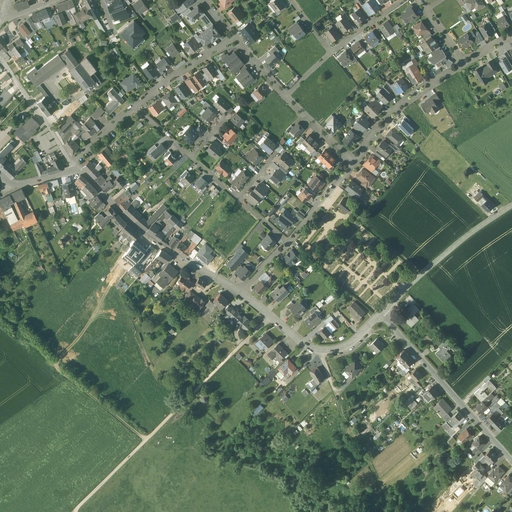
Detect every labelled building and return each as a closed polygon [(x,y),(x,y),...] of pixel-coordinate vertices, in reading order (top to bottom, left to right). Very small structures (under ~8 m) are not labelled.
[(22,0),(15,3),(18,10),(25,7),(23,1),(22,0)] [(71,0),(67,0),(64,2),(67,10),(74,7),(71,0)] [(141,0),(138,0),(132,5),(139,14),(147,8),(141,0)] [(184,0),(176,7),(179,12),(194,0),(193,0),(184,0)] [(280,0),(275,0),(271,4),(277,11),(278,10),(285,5),(280,0)] [(368,0),(364,3),(370,12),(371,13),(380,7),(378,5),(374,0),(368,0)] [(484,5),(480,0),(468,0),(466,2),(467,4),(471,9),(477,5),(480,8),(484,5)] [(91,1),(84,3),(91,14),(94,19),(96,18),(101,15),(100,15),(97,9),(96,9),(93,5),(94,5),(94,4),(93,5),(91,1)] [(124,1),(121,2),(113,5),(108,7),(110,13),(112,13),(125,8),(127,7),(124,1)] [(64,2),(56,5),(59,13),(61,12),(67,10),(64,2)] [(370,12),(364,3),(361,5),(367,15),(370,12)] [(471,9),(467,4),(462,7),(467,14),(472,10),(471,9)] [(203,12),(198,5),(191,11),(187,14),(192,20),(203,12)] [(367,15),(361,5),(358,7),(365,16),(367,15)] [(91,14),(86,6),(82,8),(83,9),(88,17),(91,14)] [(242,16),(235,6),(227,12),(235,22),(242,16)] [(358,7),(359,9),(352,14),(356,19),(355,19),(355,21),(356,23),(357,23),(366,17),(365,16),(358,7)] [(115,20),(120,18),(128,15),(125,8),(112,13),(115,20)] [(46,9),(38,12),(41,20),(49,17),(46,9)] [(83,9),(73,16),(76,22),(78,25),(83,22),(82,20),(88,17),(83,9)] [(411,9),(408,11),(402,15),(404,18),(405,19),(406,21),(408,20),(409,21),(411,19),(417,15),(414,12),(411,9)] [(69,11),(68,12),(68,11),(66,12),(70,20),(69,20),(72,25),(76,23),(71,15),(69,11)] [(38,12),(32,15),(35,22),(41,20),(38,12)] [(61,12),(59,13),(55,14),(59,22),(60,24),(65,22),(62,14),(61,12)] [(204,14),(203,12),(192,20),(194,22),(200,17),(204,14)] [(176,13),(171,17),(170,18),(171,21),(173,23),(179,17),(176,13)] [(208,28),(212,24),(204,14),(200,17),(208,28)] [(504,16),(497,20),(502,28),(506,26),(507,26),(507,25),(509,24),(506,19),(504,15),(504,16)] [(344,19),(342,20),(341,19),(338,21),(338,23),(342,28),(343,27),(345,30),(347,31),(348,30),(349,28),(351,26),(347,20),(345,18),(344,19)] [(133,21),(120,33),(134,49),(145,40),(141,35),(144,32),(133,21)] [(392,28),(388,21),(380,27),(387,37),(394,32),(395,31),(392,28)] [(422,22),(419,23),(417,23),(416,23),(416,26),(414,27),(415,29),(414,32),(418,33),(419,35),(421,33),(421,34),(427,30),(426,29),(427,28),(427,27),(426,26),(425,27),(424,27),(423,25),(423,24),(422,22)] [(23,23),(18,28),(25,36),(30,32),(27,29),(23,23)] [(487,23),(480,28),(486,39),(491,37),(490,36),(494,33),(493,32),(488,24),(487,23)] [(220,35),(212,24),(208,28),(197,36),(201,40),(204,45),(210,40),(211,41),(220,35)] [(248,24),(241,30),(245,36),(253,30),(248,24)] [(299,24),(296,27),(295,26),(290,31),(292,33),(293,32),(298,38),(306,32),(299,24)] [(30,32),(25,36),(28,39),(30,38),(36,33),(35,31),(33,29),(31,26),(30,26),(27,29),(30,32)] [(335,30),(333,27),(332,27),(325,32),(332,41),(339,36),(335,30)] [(257,36),(253,30),(245,36),(250,42),(257,36)] [(374,34),(373,31),(365,37),(368,41),(371,45),(372,44),(378,41),(379,40),(376,36),(374,34)] [(478,31),(474,34),(475,36),(477,35),(481,41),(483,40),(478,31)] [(298,38),(293,32),(292,33),(290,35),(294,39),(293,40),(295,41),(298,38)] [(467,33),(458,39),(464,47),(473,41),(468,34),(467,33)] [(475,36),(472,38),(474,40),(477,44),(481,41),(477,35),(475,36)] [(30,38),(28,39),(25,36),(24,37),(25,38),(30,44),(33,42),(30,39),(31,39),(30,38)] [(431,36),(420,44),(426,53),(434,48),(439,44),(435,39),(434,40),(431,36)] [(20,38),(13,43),(15,47),(19,52),(23,49),(20,46),(24,43),(20,38)] [(190,39),(185,43),(187,45),(185,46),(185,47),(185,48),(185,49),(186,50),(187,50),(188,50),(188,49),(191,52),(194,50),(193,50),(197,47),(194,43),(190,38),(190,39)] [(361,43),(359,41),(351,47),(356,54),(360,51),(361,52),(365,49),(361,43)] [(24,43),(20,46),(23,49),(24,52),(26,50),(28,53),(31,50),(25,42),(24,43)] [(13,43),(8,46),(10,50),(11,49),(16,54),(19,52),(15,47),(13,43)] [(172,44),(166,48),(172,56),(174,55),(175,55),(176,54),(176,53),(178,52),(172,44)] [(279,51),(275,46),(269,52),(271,55),(274,53),(275,54),(279,51)] [(58,54),(37,70),(35,67),(27,73),(35,84),(38,82),(64,62),(70,69),(78,63),(68,49),(62,53),(59,55),(58,54)] [(433,56),(432,57),(432,60),(431,61),(435,63),(436,63),(438,66),(441,65),(445,63),(444,62),(447,60),(443,54),(445,53),(442,50),(441,51),(433,56)] [(347,53),(345,51),(342,54),(338,58),(341,61),(340,62),(341,63),(341,64),(342,64),(343,64),(344,64),(347,61),(348,63),(351,60),(352,60),(349,57),(347,54),(347,53)] [(507,51),(502,54),(504,57),(505,58),(507,57),(509,60),(511,58),(507,51)] [(19,52),(16,54),(12,57),(17,62),(23,57),(21,54),(19,52)] [(243,63),(234,52),(229,56),(224,60),(226,61),(232,69),(234,71),(238,67),(243,63)] [(275,54),(274,53),(271,55),(265,60),(270,67),(279,59),(275,54)] [(227,54),(220,59),(224,63),(226,61),(224,60),(229,56),(227,54)] [(352,54),(349,57),(352,60),(351,60),(354,63),(357,60),(352,54)] [(96,70),(86,57),(80,62),(89,74),(93,72),(96,70)] [(502,60),(499,61),(505,72),(511,67),(511,65),(509,60),(507,57),(505,58),(504,57),(502,58),(502,60)] [(164,58),(157,64),(159,67),(161,70),(162,70),(169,65),(164,58)] [(447,60),(444,62),(445,63),(448,68),(450,67),(453,62),(449,59),(447,60)] [(489,65),(481,70),(480,67),(474,70),(482,84),(488,81),(486,78),(498,71),(492,60),(487,63),(489,65)] [(93,72),(89,74),(80,62),(78,63),(70,69),(69,70),(87,93),(101,82),(93,72)] [(414,63),(407,67),(406,72),(408,75),(409,76),(413,83),(416,81),(417,79),(418,79),(419,79),(422,77),(416,65),(415,65),(414,63)] [(149,64),(143,69),(149,78),(153,75),(155,73),(153,69),(149,64)] [(216,74),(209,64),(202,69),(210,79),(216,74)] [(156,69),(155,67),(153,69),(155,73),(153,75),(155,79),(161,75),(156,69)] [(241,72),(236,77),(240,82),(249,74),(246,69),(245,69),(241,72)] [(133,73),(120,82),(127,92),(135,86),(137,88),(141,84),(133,73)] [(196,73),(192,76),(200,87),(204,84),(200,78),(196,73)] [(249,74),(240,82),(244,86),(250,82),(253,79),(253,78),(249,74)] [(200,87),(192,76),(187,80),(191,85),(195,91),(200,87)] [(407,86),(402,77),(393,84),(394,85),(399,92),(403,89),(405,89),(406,88),(406,86),(407,86)] [(52,100),(38,82),(35,84),(44,96),(45,96),(49,102),(52,100)] [(499,85),(502,91),(507,88),(504,82),(499,85)] [(184,87),(181,83),(175,88),(181,98),(188,93),(184,87)] [(390,87),(387,83),(384,86),(389,92),(392,90),(390,87)] [(187,85),(184,87),(188,93),(189,95),(192,92),(189,87),(187,85)] [(260,85),(256,89),(255,88),(254,89),(254,91),(253,92),(258,99),(259,99),(263,95),(266,92),(264,89),(265,89),(263,86),(262,87),(260,85)] [(394,85),(390,87),(392,90),(396,94),(399,92),(394,85)] [(389,92),(384,86),(384,87),(380,90),(380,93),(378,95),(385,102),(391,96),(392,94),(389,92)] [(116,99),(107,107),(111,112),(124,100),(121,97),(118,93),(113,88),(109,91),(116,99)] [(173,97),(170,92),(162,98),(169,108),(177,102),(176,101),(173,97)] [(437,93),(431,96),(434,102),(440,99),(437,93)] [(85,94),(78,99),(81,103),(88,98),(85,94)] [(258,99),(256,101),(258,104),(265,98),(263,95),(259,99),(258,99)] [(44,96),(37,102),(47,115),(55,109),(49,102),(45,96),(44,96)] [(429,99),(428,100),(423,103),(425,107),(425,109),(425,110),(427,110),(430,109),(432,113),(439,109),(434,102),(431,96),(431,97),(431,98),(429,99)] [(229,105),(219,97),(213,104),(223,112),(225,110),(229,105)] [(52,100),(49,102),(55,109),(57,107),(52,100)] [(382,106),(376,100),(373,102),(377,106),(378,106),(380,108),(382,106)] [(156,102),(149,107),(154,114),(161,109),(157,102),(156,102)] [(373,102),(371,102),(370,104),(368,104),(364,108),(365,109),(365,110),(366,110),(367,111),(367,113),(369,113),(372,116),(375,113),(378,113),(378,111),(376,109),(376,107),(377,106),(373,102)] [(229,105),(225,110),(229,114),(233,109),(229,105)] [(98,107),(91,114),(96,118),(97,118),(103,111),(102,110),(98,107)] [(177,113),(180,117),(187,110),(184,107),(177,113)] [(208,107),(205,110),(206,110),(202,115),(209,121),(215,114),(208,107)] [(236,113),(234,117),(232,117),(232,118),(231,119),(239,126),(244,120),(236,113)] [(71,115),(66,120),(71,126),(76,120),(75,119),(71,115)] [(332,115),(326,121),(328,124),(334,117),(332,115)] [(93,121),(89,116),(87,119),(92,126),(95,124),(93,121)] [(366,120),(361,116),(362,117),(360,119),(360,118),(358,119),(357,121),(357,122),(358,123),(356,124),(355,124),(360,128),(363,130),(365,128),(366,128),(367,126),(367,125),(369,122),(366,120)] [(23,126),(22,127),(26,130),(23,133),(28,137),(28,138),(36,130),(34,129),(38,124),(31,117),(23,126)] [(334,131),(341,124),(334,117),(328,124),(327,125),(334,131)] [(81,125),(78,128),(81,132),(82,133),(92,126),(87,119),(84,123),(81,125)] [(407,122),(404,119),(403,119),(402,121),(401,123),(400,122),(398,124),(402,128),(408,135),(414,129),(407,122)] [(66,120),(59,127),(64,132),(71,126),(66,120)] [(74,127),(78,122),(76,120),(71,126),(64,132),(60,137),(62,141),(66,135),(70,131),(72,133),(73,133),(74,132),(77,129),(74,127)] [(294,127),(291,130),(297,136),(299,134),(300,134),(301,133),(301,132),(304,129),(298,123),(294,127)] [(22,125),(14,133),(23,141),(28,137),(23,133),(26,130),(22,127),(23,126),(22,125)] [(92,126),(82,133),(84,135),(86,138),(96,131),(92,126)] [(205,130),(200,126),(195,131),(198,133),(198,134),(200,135),(205,130)] [(191,127),(189,129),(188,129),(184,133),(184,134),(183,136),(190,142),(192,140),(193,140),(196,136),(198,134),(198,133),(195,131),(191,127)] [(230,128),(223,136),(225,138),(231,142),(230,141),(232,139),(233,139),(237,135),(238,135),(234,132),(235,131),(234,130),(233,131),(230,128)] [(403,139),(395,132),(395,131),(392,129),(387,135),(395,142),(398,145),(399,145),(403,139)] [(359,136),(351,130),(343,140),(351,146),(353,143),(354,143),(357,140),(356,139),(359,136)] [(72,133),(70,131),(66,135),(62,141),(65,145),(70,137),(73,133),(72,133)] [(315,139),(310,135),(305,140),(302,143),(307,147),(315,139)] [(275,144),(267,136),(259,145),(269,153),(273,148),(276,144),(275,144)] [(74,140),(70,137),(65,145),(70,151),(75,143),(73,141),(74,140)] [(225,138),(222,141),(228,146),(231,142),(225,138)] [(315,139),(307,147),(312,152),(315,149),(319,144),(315,139)] [(383,141),(381,144),(381,143),(378,146),(379,147),(377,149),(378,150),(377,151),(379,153),(380,151),(383,154),(384,155),(387,154),(390,151),(390,152),(393,148),(389,145),(383,141)] [(278,142),(275,144),(276,144),(273,148),(278,152),(283,147),(278,142)] [(75,143),(70,151),(72,155),(79,145),(75,143)] [(156,147),(150,152),(155,157),(166,148),(161,143),(156,147)] [(218,148),(212,143),(207,149),(209,151),(209,152),(211,154),(212,154),(216,157),(221,151),(218,148)] [(154,144),(148,150),(150,152),(156,147),(154,144)] [(7,145),(0,152),(4,156),(11,149),(9,147),(7,145)] [(264,154),(258,148),(255,150),(262,156),(264,154)] [(104,149),(98,154),(102,159),(108,154),(104,149)] [(255,149),(250,154),(251,155),(249,158),(256,164),(263,157),(262,156),(255,150),(255,149)] [(330,155),(325,150),(321,154),(318,157),(324,162),(330,155)] [(165,157),(164,158),(165,160),(164,161),(166,163),(167,162),(169,164),(171,162),(175,158),(170,152),(165,157)] [(293,161),(284,153),(280,157),(281,158),(279,161),(281,163),(282,165),(286,168),(293,161)] [(38,155),(32,157),(35,164),(37,163),(42,160),(39,154),(38,155)] [(108,154),(102,159),(104,161),(108,165),(112,162),(113,161),(108,154)] [(336,160),(330,155),(324,162),(329,167),(332,165),(336,160)] [(370,159),(368,161),(368,160),(364,166),(371,171),(375,166),(377,166),(377,165),(377,163),(379,161),(372,156),(370,156),(369,157),(370,159)] [(57,158),(52,161),(55,166),(57,171),(64,168),(59,157),(57,158)] [(222,160),(215,167),(218,169),(224,162),(222,160)] [(89,161),(83,166),(88,173),(94,167),(89,161)] [(116,167),(112,162),(108,165),(117,176),(119,175),(117,172),(120,170),(117,166),(116,167)] [(218,169),(217,170),(222,174),(222,173),(225,175),(230,169),(228,167),(229,166),(224,162),(218,169)] [(4,165),(0,168),(3,172),(10,165),(6,163),(4,165)] [(13,168),(10,165),(3,172),(11,178),(17,172),(13,168)] [(94,167),(88,173),(91,175),(95,171),(100,168),(97,165),(94,167)] [(47,170),(42,171),(41,168),(40,168),(37,169),(39,176),(39,177),(49,174),(47,170)] [(375,178),(363,168),(356,176),(363,181),(368,185),(369,186),(375,178)] [(186,170),(180,176),(182,178),(188,172),(186,170)] [(242,170),(237,176),(244,182),(249,176),(248,175),(244,171),(242,170)] [(277,171),(276,170),(270,177),(277,183),(283,177),(286,174),(284,171),(281,175),(277,171)] [(191,174),(188,172),(182,178),(180,180),(185,185),(193,176),(191,174)] [(98,174),(94,178),(98,183),(103,178),(100,175),(98,174)] [(326,180),(318,174),(316,176),(324,182),(326,180)] [(87,181),(80,175),(75,182),(82,187),(87,181)] [(117,176),(113,180),(116,184),(121,180),(123,183),(125,181),(122,178),(119,175),(117,176)] [(237,176),(232,182),(238,187),(239,188),(244,182),(237,176)] [(324,182),(316,176),(310,184),(313,186),(313,188),(314,189),(316,189),(318,190),(324,183),(324,182)] [(207,182),(201,177),(195,183),(201,189),(204,185),(207,182)] [(57,179),(47,182),(49,188),(59,186),(57,179)] [(113,180),(111,182),(109,179),(107,181),(111,187),(112,188),(116,184),(113,180)] [(123,183),(121,180),(116,184),(119,187),(120,186),(122,189),(125,187),(123,183)] [(93,186),(87,181),(82,187),(90,197),(93,195),(97,192),(93,186)] [(105,182),(101,186),(106,191),(111,187),(107,181),(106,181),(105,182)] [(135,181),(130,185),(133,188),(134,190),(140,185),(138,182),(136,183),(135,181)] [(356,184),(354,184),(354,182),(352,181),(346,188),(350,191),(356,195),(358,193),(360,192),(362,189),(359,186),(357,186),(357,185),(356,184)] [(44,192),(50,190),(49,188),(47,182),(41,184),(44,190),(44,192)] [(269,188),(262,182),(259,185),(266,191),(269,188)] [(72,183),(63,185),(65,196),(74,194),(72,183)] [(259,185),(258,184),(253,190),(261,197),(266,191),(259,185)] [(206,187),(204,185),(201,189),(198,192),(200,194),(206,187)] [(305,188),(299,196),(305,201),(307,198),(310,201),(312,198),(307,195),(309,192),(305,188)] [(21,189),(9,194),(13,201),(14,203),(18,201),(25,197),(25,196),(21,189)] [(261,197),(253,190),(248,196),(250,197),(256,202),(261,197)] [(356,195),(350,191),(348,194),(355,199),(357,196),(356,195)] [(126,194),(124,192),(120,195),(125,201),(129,197),(126,194)] [(9,194),(0,199),(0,204),(2,208),(5,207),(10,204),(10,203),(13,201),(9,194)] [(51,195),(47,196),(43,197),(44,200),(46,207),(54,204),(51,195)] [(120,195),(114,200),(123,210),(129,205),(130,204),(131,203),(129,201),(127,203),(125,201),(120,195)] [(95,198),(90,202),(96,209),(99,206),(99,205),(103,202),(97,196),(95,198)] [(288,196),(281,203),(283,205),(290,197),(288,196)] [(256,202),(250,197),(247,200),(254,205),(256,202)] [(132,208),(135,210),(140,205),(135,199),(131,203),(132,204),(131,205),(130,206),(132,208)] [(352,206),(343,199),(338,205),(347,212),(352,206)] [(495,205),(488,199),(486,200),(481,205),(483,206),(482,207),(484,209),(485,208),(488,211),(495,205)] [(25,216),(19,203),(15,205),(21,218),(25,216)] [(147,221),(140,215),(134,221),(145,230),(150,224),(150,225),(153,222),(156,219),(161,214),(166,209),(167,207),(163,204),(147,221)] [(129,205),(123,210),(126,213),(132,208),(130,206),(129,205)] [(116,213),(110,206),(105,211),(108,214),(107,215),(110,219),(110,218),(116,213)] [(274,207),(268,214),(271,216),(277,209),(274,207)] [(7,209),(5,210),(12,224),(15,222),(15,219),(15,218),(10,208),(7,209)] [(172,214),(166,209),(161,214),(165,217),(167,219),(172,214)] [(297,218),(286,209),(283,213),(282,213),(278,218),(279,218),(277,221),(279,222),(278,223),(282,225),(282,224),(286,227),(289,224),(288,223),(289,222),(292,224),(297,218)] [(135,210),(129,216),(131,218),(137,212),(135,210)] [(302,219),(306,214),(299,210),(296,215),(302,219)] [(25,216),(21,218),(21,219),(24,226),(32,223),(37,220),(33,212),(25,216)] [(137,212),(131,218),(134,221),(140,215),(138,213),(137,212)] [(172,214),(167,219),(170,222),(173,225),(178,220),(178,219),(172,214)] [(104,217),(102,215),(101,215),(96,219),(104,227),(106,224),(105,224),(110,219),(107,215),(106,215),(104,217)] [(126,223),(118,215),(113,221),(121,228),(126,223),(125,223),(126,223)] [(12,224),(11,224),(15,231),(24,226),(21,219),(12,224)] [(183,224),(178,220),(173,225),(178,229),(183,224)] [(75,222),(72,225),(78,231),(83,227),(79,223),(77,224),(75,222)] [(150,224),(145,230),(152,235),(157,229),(158,227),(155,225),(153,222),(150,225),(150,224)] [(170,222),(160,231),(164,234),(173,225),(170,222)] [(123,231),(121,234),(123,235),(125,237),(132,229),(128,225),(123,231)] [(164,234),(162,236),(167,239),(178,229),(173,225),(164,234)] [(132,237),(136,232),(132,229),(125,237),(127,239),(129,240),(132,237)] [(201,238),(190,229),(185,234),(188,236),(194,241),(197,243),(201,238)] [(160,231),(155,237),(159,240),(162,236),(164,234),(160,231)] [(185,234),(179,242),(181,243),(188,236),(185,234)] [(267,234),(261,241),(264,243),(270,236),(267,234)] [(169,240),(166,244),(172,248),(179,239),(174,235),(173,235),(169,240)] [(162,236),(159,240),(166,244),(169,240),(167,239),(162,236)] [(264,243),(263,244),(269,249),(276,241),(270,236),(264,243)] [(135,263),(148,248),(135,238),(130,245),(131,246),(124,254),(135,263)] [(178,241),(173,248),(180,252),(184,246),(181,243),(179,242),(178,241)] [(194,241),(188,248),(191,250),(197,243),(194,241)] [(208,250),(210,248),(205,243),(198,252),(196,254),(207,263),(213,256),(209,253),(208,250)] [(240,243),(235,249),(237,251),(240,248),(241,248),(243,246),(240,243)] [(188,247),(183,254),(185,256),(189,252),(191,250),(188,248),(188,247)] [(196,254),(198,252),(193,248),(188,254),(192,258),(196,254)] [(233,256),(226,263),(229,265),(229,266),(230,266),(232,269),(246,253),(241,248),(240,248),(237,251),(238,252),(233,257),(233,256)] [(142,255),(139,258),(138,260),(141,263),(143,261),(142,260),(143,260),(148,254),(147,254),(150,251),(147,249),(142,255)] [(168,254),(161,249),(156,256),(158,257),(162,260),(168,254)] [(295,252),(292,249),(284,257),(291,264),(293,262),(294,262),(297,260),(296,259),(299,256),(295,252)] [(305,255),(298,249),(295,252),(299,256),(301,259),(305,255)] [(168,254),(162,260),(165,262),(170,256),(171,256),(168,254)] [(165,262),(158,271),(163,276),(158,282),(163,287),(177,271),(169,263),(173,258),(170,256),(165,262)] [(146,267),(142,264),(141,263),(138,260),(135,263),(130,269),(138,276),(144,270),(146,267)] [(244,265),(243,267),(238,273),(237,273),(243,278),(250,271),(252,268),(252,266),(249,263),(246,263),(244,265)] [(240,264),(235,270),(238,273),(243,267),(240,264)] [(149,280),(155,274),(151,270),(147,274),(145,272),(139,279),(145,284),(149,280)] [(155,274),(149,280),(153,284),(154,284),(157,281),(158,282),(163,276),(158,271),(155,274)] [(265,272),(259,278),(261,280),(262,280),(265,283),(270,278),(270,277),(265,272)] [(183,276),(181,275),(178,280),(180,281),(180,283),(182,285),(180,287),(184,290),(185,289),(187,290),(188,290),(195,283),(192,281),(191,281),(189,279),(189,277),(186,277),(185,276),(183,276)] [(206,283),(198,277),(195,283),(196,283),(193,286),(194,287),(197,284),(202,288),(206,283)] [(270,278),(265,283),(268,286),(273,281),(270,278)] [(149,280),(145,284),(150,288),(153,284),(149,280)] [(261,280),(255,286),(261,292),(268,286),(265,283),(262,280),(261,280)] [(158,282),(157,281),(154,284),(154,285),(160,290),(163,287),(158,282)] [(278,287),(275,290),(277,292),(274,295),(278,300),(286,292),(288,290),(284,285),(280,289),(278,287)] [(190,291),(185,296),(190,300),(195,295),(190,291)] [(286,292),(278,300),(280,302),(288,294),(286,292)] [(220,293),(213,300),(221,307),(227,300),(220,293)] [(195,295),(190,300),(198,308),(204,302),(203,301),(203,299),(201,298),(200,298),(196,294),(195,295)] [(410,295),(406,299),(412,306),(414,304),(416,302),(410,295)] [(299,300),(295,304),(294,304),(290,307),(295,313),(298,317),(307,309),(299,301),(300,300),(299,300)] [(366,312),(355,301),(348,308),(357,317),(359,318),(360,318),(366,312)] [(412,306),(406,311),(411,316),(406,321),(411,327),(419,319),(414,314),(419,309),(414,304),(412,306)] [(229,317),(230,317),(235,310),(232,307),(231,308),(226,313),(225,314),(225,316),(226,317),(227,317),(228,317),(229,317)] [(235,310),(230,317),(236,323),(236,324),(243,317),(243,316),(236,310),(235,310)] [(312,313),(304,320),(311,327),(322,318),(315,310),(312,313)] [(243,317),(236,324),(240,327),(242,325),(248,320),(248,319),(244,315),(243,316),(243,317)] [(332,320),(330,322),(336,328),(339,326),(333,319),(332,320)] [(253,324),(248,320),(242,325),(246,329),(248,327),(250,328),(253,324)] [(325,326),(319,331),(325,338),(331,333),(325,326)] [(263,338),(257,343),(263,350),(273,340),(266,333),(262,337),(263,338)] [(377,337),(370,345),(377,352),(384,345),(377,337)] [(446,339),(438,346),(440,348),(435,352),(440,358),(441,357),(444,360),(450,354),(447,350),(452,345),(446,339)] [(279,343),(268,353),(273,358),(278,353),(281,357),(282,357),(283,355),(287,352),(279,343)] [(404,349),(396,356),(402,362),(403,362),(409,355),(404,349)] [(409,355),(403,362),(406,365),(407,366),(414,360),(409,355)] [(288,359),(279,368),(284,373),(287,370),(290,371),(292,373),(297,368),(288,359)] [(355,360),(345,370),(350,374),(352,377),(362,367),(355,360)] [(318,367),(311,371),(315,378),(318,383),(325,379),(318,367)] [(416,368),(410,374),(416,380),(422,375),(416,368)] [(345,370),(341,374),(346,378),(350,374),(345,370)] [(318,383),(315,378),(306,385),(309,389),(310,388),(318,383)] [(486,382),(474,393),(482,401),(483,400),(482,400),(488,395),(483,390),(488,386),(493,391),(496,387),(489,380),(489,379),(486,382)] [(318,383),(310,388),(312,391),(319,384),(318,383)] [(432,386),(426,391),(432,398),(438,393),(436,390),(437,389),(433,384),(432,386)] [(432,398),(426,391),(423,394),(429,401),(432,398)] [(443,398),(439,402),(434,406),(437,410),(442,416),(447,412),(452,408),(451,407),(451,408),(446,401),(443,398)] [(413,399),(407,404),(412,409),(418,404),(413,399)] [(484,402),(483,400),(482,401),(476,406),(482,412),(488,406),(484,402)] [(501,406),(497,402),(494,404),(490,408),(494,411),(497,408),(498,409),(500,411),(502,413),(505,410),(501,406)] [(254,411),(256,414),(263,407),(260,405),(254,411)] [(458,410),(452,416),(456,421),(463,415),(458,410)] [(496,415),(493,412),(487,418),(492,423),(498,417),(496,415)] [(356,416),(350,421),(352,424),(358,418),(356,416)] [(452,416),(447,421),(451,426),(456,421),(452,416)] [(505,424),(498,417),(492,423),(499,430),(505,424)] [(451,426),(447,421),(442,425),(447,430),(452,426),(451,426)] [(466,429),(459,435),(464,441),(468,438),(472,435),(472,434),(466,429)] [(457,440),(453,436),(448,440),(452,445),(457,440)] [(479,436),(476,439),(476,438),(474,440),(474,441),(472,442),(475,445),(473,447),(474,448),(472,450),(474,452),(485,443),(479,436)] [(484,455),(481,457),(484,460),(485,460),(489,464),(497,456),(490,449),(484,455)] [(481,463),(478,460),(476,463),(475,463),(479,466),(472,473),(472,474),(473,476),(475,476),(477,474),(478,476),(483,471),(486,468),(481,462),(481,463)] [(499,466),(494,471),(493,470),(488,476),(495,482),(504,471),(499,466)] [(511,477),(509,474),(500,485),(503,488),(507,491),(511,485),(511,484),(511,477)] [(452,494),(457,499),(466,490),(460,485),(452,494)]
